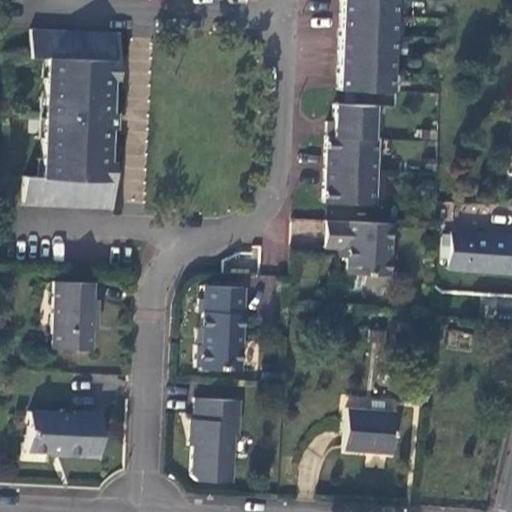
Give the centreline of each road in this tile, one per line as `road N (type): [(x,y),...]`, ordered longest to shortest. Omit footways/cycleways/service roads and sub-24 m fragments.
road 1 (residential): [(155,221),(255,215),(271,197),(282,0)]
road 2 (residential): [(135,511),(155,221)]
road 3 (residential): [(155,221),(0,211)]
road 4 (residential): [(0,502),(135,511)]
